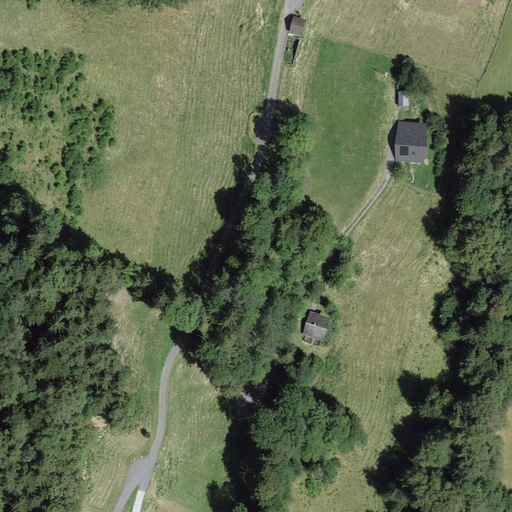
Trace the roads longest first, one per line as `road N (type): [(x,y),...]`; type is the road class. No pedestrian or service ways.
road 1 (track): [(392,157),(383,184),(304,285),(268,356),(263,396),(252,400),(249,347),(277,148),(267,129)]
road 2 (unclassified): [(288,0),(259,160),(200,322),(166,370),(156,446),(116,511)]
